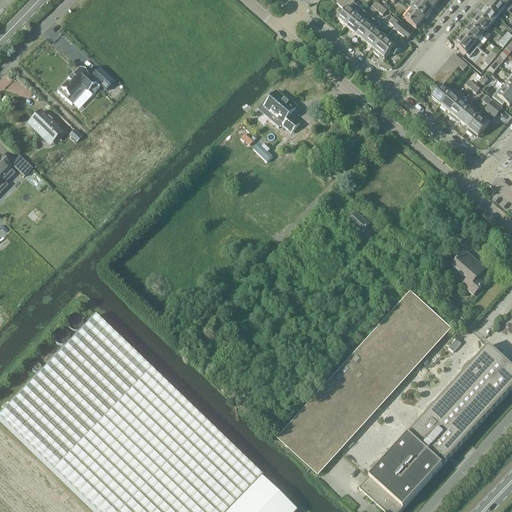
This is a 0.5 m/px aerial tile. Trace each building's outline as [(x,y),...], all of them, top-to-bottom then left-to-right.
[(340,0),(337,4),(346,12),(349,9),(350,7),(341,0),(340,0)] [(438,0),(421,0),(421,1),(432,11),(440,2),(438,0)] [(498,19),(505,10),(493,0),(486,9),(498,19)] [(511,0),(493,0),(505,10),(509,13),(511,9),(511,0)] [(421,1),(413,10),(425,20),(432,11),(421,1)] [(339,21),(348,29),(363,11),(354,3),(350,7),(349,9),(346,12),(339,21)] [(378,13),(382,8),(376,3),(372,8),(378,13)] [(382,8),(378,13),(383,17),(387,12),(382,8)] [(491,28),(498,19),(486,9),(478,18),(491,28)] [(417,30),(425,20),(413,10),(405,20),(417,30)] [(363,11),(348,29),(357,37),(372,19),(363,11)] [(471,27),(487,41),(491,37),(486,33),(491,28),(478,18),(471,27)] [(372,19),(357,37),(366,44),(377,32),(381,27),(372,19)] [(395,29),(399,24),(393,19),(389,24),(395,29)] [(407,41),(412,35),(399,24),(395,29),(394,30),(407,41)] [(479,51),(487,41),(471,27),(462,37),(477,49),(479,51)] [(376,52),(386,40),(377,32),(366,44),(376,52)] [(511,37),(508,34),(503,39),(508,43),(511,38),(511,37)] [(455,46),(467,56),(470,58),(477,49),(462,37),(455,46)] [(499,45),(503,49),(508,43),(503,39),(499,45)] [(385,60),(391,53),(395,56),(400,50),(392,43),(391,44),(386,40),(376,52),(385,60)] [(493,61),(497,56),(492,52),(488,57),(493,61)] [(459,67),(463,62),(454,55),(450,60),(459,67)] [(488,67),(493,61),(488,57),(483,63),(488,67)] [(495,63),(500,67),(504,62),(499,58),(495,63)] [(459,67),(464,71),(468,66),(463,62),(459,67),(450,60),(446,64),(456,72),(459,67)] [(495,73),(500,67),(495,63),(490,69),(495,73)] [(443,69),(452,76),(456,72),(446,64),(443,69)] [(452,76),(443,69),(439,73),(448,81),(452,76)] [(68,82),(57,94),(66,102),(67,101),(72,106),(85,92),(91,97),(99,89),(92,82),(93,80),(105,92),(113,84),(99,70),(91,78),(90,80),(89,78),(86,75),(80,70),(72,78),(72,77),(67,82),(68,82)] [(439,73),(435,78),(444,85),(448,81),(439,73)] [(488,81),(483,77),(479,82),(484,86),(488,81)] [(431,82),(440,90),(443,87),(444,85),(435,78),(431,82)] [(465,86),(471,91),(475,86),(469,81),(465,86)] [(476,95),(480,90),(475,86),(471,91),(476,95)] [(510,108),(511,105),(511,93),(506,88),(503,86),(493,99),(503,107),(505,104),(510,108)] [(432,99),(441,107),(452,94),(443,87),(440,90),(432,99)] [(451,115),(461,102),(464,99),(454,91),(452,94),(441,107),(451,115)] [(291,133),(299,124),(289,116),(294,109),(276,94),(264,107),(283,123),(281,125),(291,133)] [(488,107),(493,102),(487,98),(483,103),(488,107)] [(457,120),(460,122),(470,110),(461,102),(451,115),(449,117),(455,122),(457,120)] [(493,102),(488,107),(485,111),(489,114),(492,111),(498,116),(503,110),(493,102)] [(480,118),(470,110),(460,122),(469,130),(480,118)] [(41,113),(29,126),(45,141),(50,135),(51,136),(52,135),(55,139),(62,133),(51,122),(52,121),(51,121),(50,122),(48,119),(49,118),(48,118),(47,118),(41,113)] [(479,138),(489,126),(480,118),(469,130),(470,130),(468,133),(473,137),(475,135),(479,138)] [(19,157),(11,165),(24,178),(32,170),(19,157)] [(0,180),(4,185),(14,174),(9,169),(10,168),(0,158),(0,180)] [(476,280),(484,271),(465,254),(452,269),(466,282),(461,288),(472,298),(483,286),(476,280)] [(318,478),(452,331),(410,294),(277,441),(318,478)] [(95,317),(0,415),(0,422),(93,511),(295,511),(261,478),(95,317)] [(457,341),(454,343),(448,349),(453,353),(461,345),(457,341)] [(359,490),(372,502),(383,511),(400,511),(511,389),(511,367),(489,347),(359,490)]
